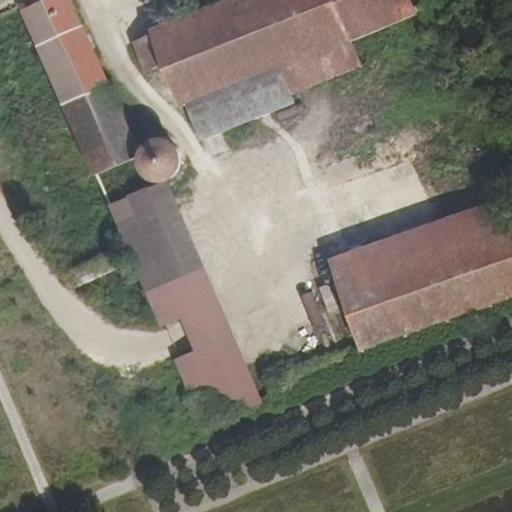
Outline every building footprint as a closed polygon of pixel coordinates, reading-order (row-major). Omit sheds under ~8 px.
[(7,0),(26,43),(77,23),(66,0),(7,0)] [(209,0),(126,34),(137,62),(142,60),(158,96),(174,97),(246,70),(342,32),(412,4),(410,0),(209,0)] [(26,43),(51,98),(101,76),(77,23),(26,43)] [(246,70),(257,100),(352,62),(342,32),(246,70)] [(186,127),(257,100),(246,70),(174,97),(186,127)] [(51,98),(84,172),(123,155),(127,161),(134,170),(143,174),(156,173),(167,165),(169,155),(167,145),(161,137),(151,135),(139,138),(131,141),(101,76),(51,98)] [(197,424),(257,403),(155,174),(97,200),(109,226),(197,424)] [(324,258),(356,350),(511,295),(511,247),(495,199),(324,258)] [(326,342),(337,336),(328,316),(338,311),(329,290),(307,300),(326,342)]
